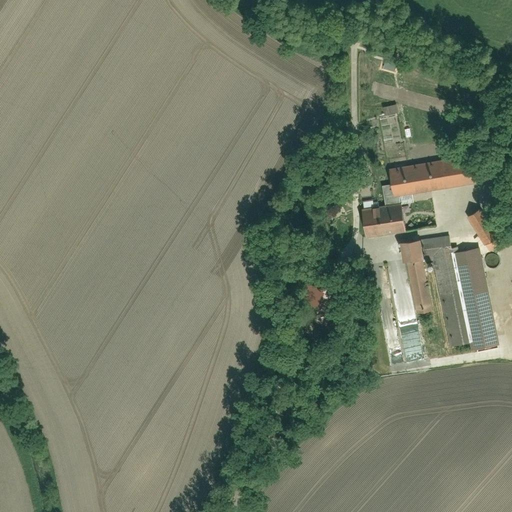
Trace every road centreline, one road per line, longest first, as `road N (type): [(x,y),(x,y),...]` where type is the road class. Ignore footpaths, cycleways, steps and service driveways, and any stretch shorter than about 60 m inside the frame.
road 1 (residential): [(511,78),(437,46),(300,28),(240,0)]
road 2 (unknown): [(344,261),(234,511)]
